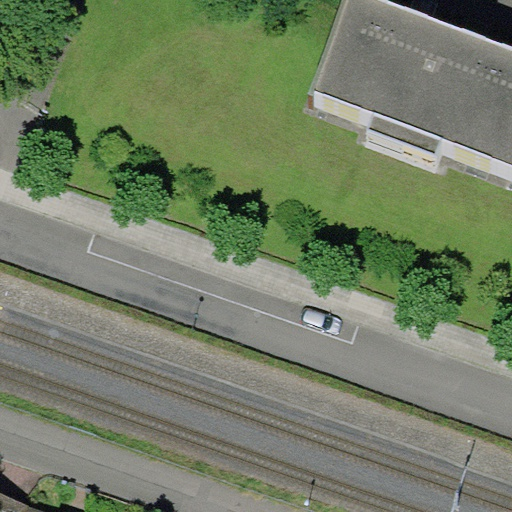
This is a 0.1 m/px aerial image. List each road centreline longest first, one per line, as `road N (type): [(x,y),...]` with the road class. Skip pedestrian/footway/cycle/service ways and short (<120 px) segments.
road 1 (residential): [(0,221),(511,398)]
road 2 (residential): [(0,432),(227,511)]
